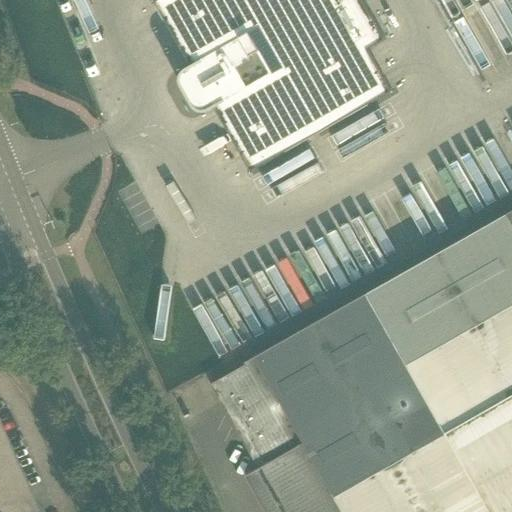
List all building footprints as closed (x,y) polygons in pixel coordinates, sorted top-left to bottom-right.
[(155,0),(154,1),(191,66),(184,70),(182,72),(179,74),(178,78),(179,85),(192,108),(195,110),(198,111),(202,111),(205,110),(213,106),(251,171),(392,91),(368,47),(385,38),(363,0),(155,0)] [(511,0),(438,0),(467,58),(511,35),(511,0)] [(435,168),(459,210),(490,193),(467,151),(435,168)] [(418,203),(423,201),(414,182),(395,191),(413,227),(427,221),(418,203)] [(511,511),(511,211),(366,294),(228,375),(210,385),(259,471),(294,451),(328,511),(511,511)]
